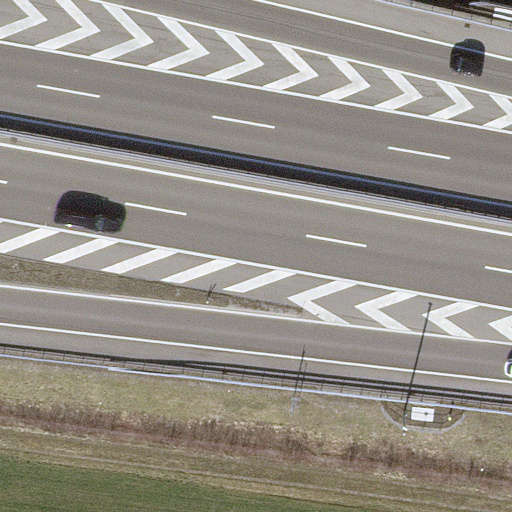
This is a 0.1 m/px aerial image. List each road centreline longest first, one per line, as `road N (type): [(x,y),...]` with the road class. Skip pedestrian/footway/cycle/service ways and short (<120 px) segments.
road 1 (motorway): [(0,182),(511,272)]
road 2 (motorway): [(511,169),(0,79)]
road 3 (track): [(0,434),(511,505)]
road 4 (motorway): [(0,304),(511,363)]
road 5 (motorway): [(511,77),(178,0)]
